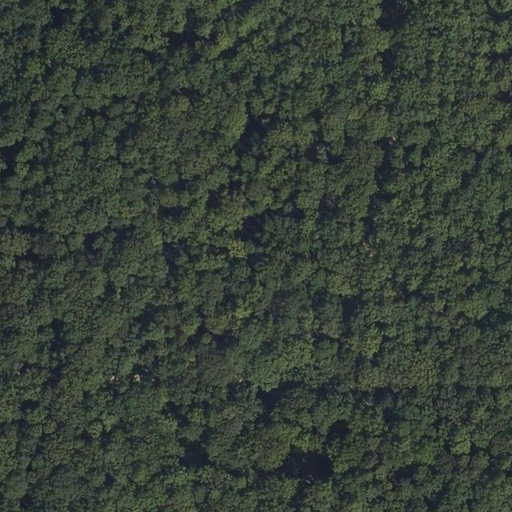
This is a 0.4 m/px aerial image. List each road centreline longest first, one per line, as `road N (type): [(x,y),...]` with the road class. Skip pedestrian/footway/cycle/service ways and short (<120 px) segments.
road 1 (track): [(0,373),(511,389)]
road 2 (track): [(333,379),(391,139),(399,0)]
road 3 (track): [(333,379),(299,511)]
